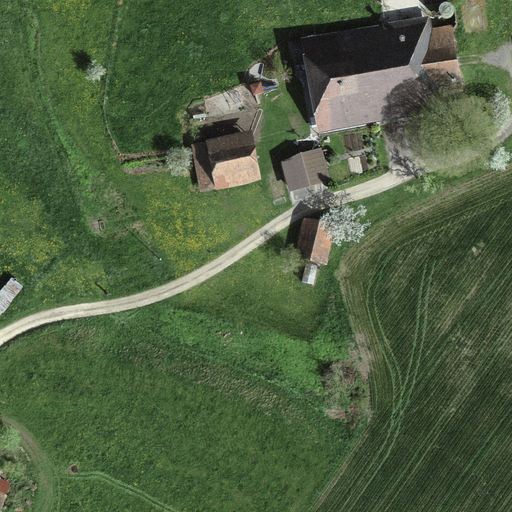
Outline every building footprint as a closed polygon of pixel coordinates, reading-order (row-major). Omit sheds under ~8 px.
[(387,38),(386,27),(365,30),(367,43),(314,52),(326,116),(463,94),(452,28),(387,38)] [(449,126),(475,122),(472,99),(445,104),(449,126)] [(257,173),(251,140),(211,148),(217,181),(257,173)] [(287,164),(292,184),(307,180),(308,185),(328,180),(321,151),(301,155),(302,161),(287,164)] [(322,244),(326,226),(309,223),(305,241),(304,240),(301,256),(320,260),(323,244),(322,244)] [(0,501),(9,484),(0,479),(0,501)]
